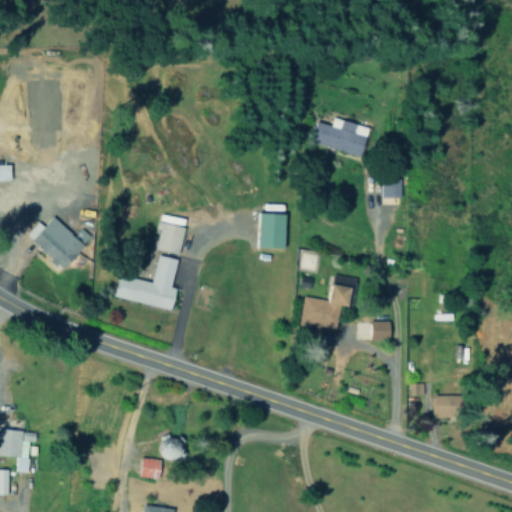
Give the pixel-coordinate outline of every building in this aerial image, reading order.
[(369,126),(332,117),(330,124),(316,121),(311,143),(362,155),(369,126)] [(0,179),(17,179),(16,164),(0,163),(0,179)] [(381,197),(400,197),(399,176),(380,176),(381,197)] [(73,235),(53,216),(43,226),(38,221),(25,234),(61,268),(91,237),(80,227),(73,235)] [(183,225),(156,221),(152,250),(179,254),(183,225)] [(113,297),(172,309),(176,288),(171,287),(177,259),(157,254),(151,281),(117,274),(113,297)] [(353,286),(329,282),(327,299),(303,295),(298,323),(335,329),(339,304),(349,306),(353,286)] [(390,338),(389,319),(370,320),(371,339),(390,338)] [(466,394),(433,395),(433,416),(466,416),(466,394)] [(0,455),(16,456),(15,471),(26,471),(27,440),(34,441),(34,430),(1,429),(0,455)] [(138,475),(157,479),(161,460),(142,456),(138,475)] [(172,511),(173,508),(144,503),(142,511),(172,511)]
